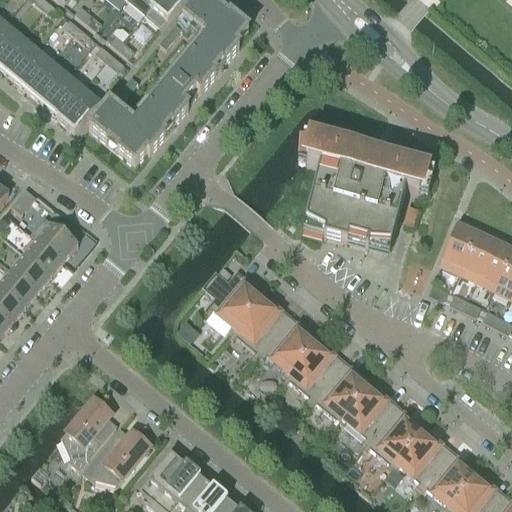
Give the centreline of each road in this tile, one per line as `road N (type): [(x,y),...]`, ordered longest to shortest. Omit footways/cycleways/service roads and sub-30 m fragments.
road 1 (residential): [(282,511),(65,328)]
road 2 (tertiary): [(133,241),(303,44)]
road 3 (residential): [(384,341),(511,451)]
road 4 (residential): [(133,241),(0,145)]
road 5 (residential): [(268,239),(384,341)]
road 6 (residential): [(511,386),(462,358),(384,341)]
